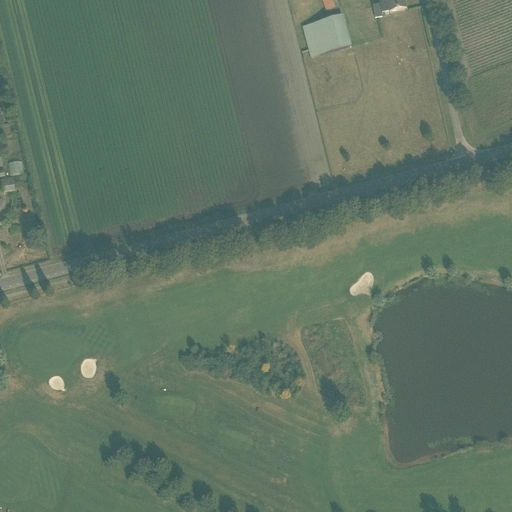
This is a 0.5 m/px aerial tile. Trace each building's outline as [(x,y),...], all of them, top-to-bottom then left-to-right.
[(339,9),(335,0),(315,0),(321,15),(339,9)] [(403,0),(384,0),(388,14),(406,9),(403,0)] [(372,6),(375,20),(382,18),(379,5),(372,6)] [(352,48),(343,17),(302,28),(310,59),(352,48)] [(22,161),(4,165),(6,176),(25,173),(22,161)] [(2,180),(3,193),(15,192),(14,178),(2,180)]
